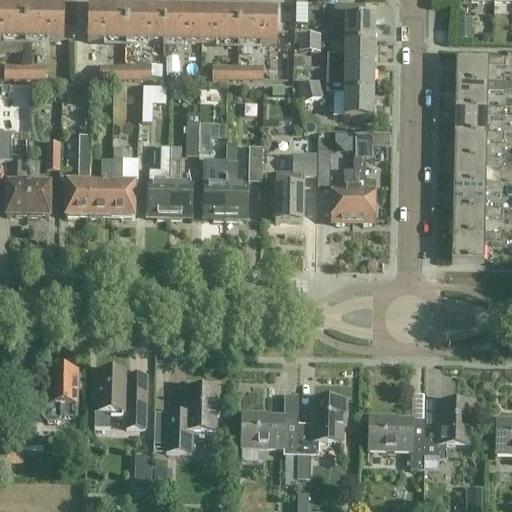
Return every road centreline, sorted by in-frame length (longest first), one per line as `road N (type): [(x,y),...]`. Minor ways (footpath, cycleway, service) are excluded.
road 1 (tertiary): [(321,319),(0,313)]
road 2 (residential): [(410,303),(415,0)]
